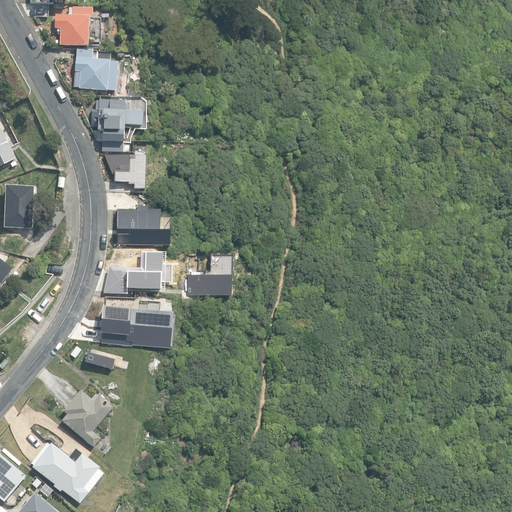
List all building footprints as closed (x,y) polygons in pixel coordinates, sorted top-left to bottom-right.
[(60,46),(89,48),(90,28),(91,28),(92,19),(93,20),(93,9),(73,9),(69,9),(69,16),(56,16),(56,30),(59,30),(58,33),(61,33),(60,46)] [(116,90),(118,62),(109,61),(109,60),(93,59),(94,49),(77,48),(74,88),(79,88),(79,91),(108,93),(108,90),(116,90)] [(102,152),(123,153),(124,144),(125,133),(126,125),(143,126),(143,113),(127,112),(126,107),(129,108),(130,104),(126,103),(126,101),(100,99),(100,102),(97,102),(96,110),(93,110),(91,127),(98,128),(98,131),(104,132),(102,152)] [(0,167),(16,159),(0,125),(0,167)] [(144,155),(104,154),(111,171),(114,171),(114,180),(128,180),(128,182),(133,182),(133,187),(144,187),(144,155)] [(4,227),(32,229),(34,187),(6,185),(4,227)] [(136,204),(136,208),(117,207),(115,242),(170,244),(170,229),(159,228),(160,208),(146,208),(146,205),(136,204)] [(142,266),(107,265),(101,286),(135,287),(136,282),(164,283),(166,250),(143,249),(142,266)] [(207,274),(182,273),(181,292),(229,294),(231,254),(208,253),(207,274)] [(0,285),(13,268),(0,258),(0,285)] [(161,349),(170,349),(174,312),(103,305),(100,329),(93,328),(91,342),(97,342),(133,346),(138,346),(149,347),(161,349)] [(0,365),(0,366),(3,369),(9,362),(5,359),(0,365)] [(62,421),(94,447),(101,438),(93,431),(114,407),(100,395),(99,396),(96,394),(92,399),(81,390),(64,411),(67,414),(68,414),(62,421)] [(62,490),(80,504),(90,492),(104,473),(99,470),(101,467),(75,448),(69,456),(52,443),(50,445),(47,444),(32,464),(34,466),(33,467),(55,484),(53,487),(61,493),(62,490)] [(25,474),(0,454),(0,497),(3,500),(25,474)] [(56,511),(34,493),(18,511),(56,511)]
